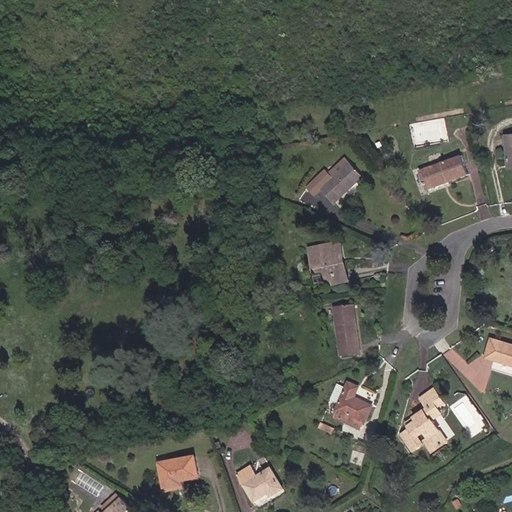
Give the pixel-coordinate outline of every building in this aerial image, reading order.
[(463,157),(420,171),(427,191),(470,176),(463,157)] [(330,185),(350,165),(346,162),(327,181),(330,185)] [(363,180),(350,165),(330,185),(327,181),(322,176),(305,193),(313,201),(323,193),(336,206),(363,180)] [(332,285),(347,283),(342,257),(347,256),(345,242),(312,247),(314,262),(326,260),(332,285)] [(353,282),(347,256),(342,257),(347,283),(353,282)] [(358,326),(356,305),(338,307),(345,357),(367,354),(364,325),(358,326)] [(358,326),(364,325),(361,305),(356,305),(358,326)] [(511,346),(493,341),(489,360),(511,366),(511,346)] [(349,413),(367,422),(375,406),(357,397),(362,386),(353,382),(350,388),(342,384),(335,399),(342,404),(335,417),(344,421),(349,413)] [(428,412),(413,423),(417,430),(411,434),(403,439),(414,455),(423,450),(418,443),(427,436),(431,442),(427,445),(434,455),(450,444),(435,422),(444,416),(440,409),(446,404),(436,390),(421,401),(428,412)] [(349,413),(344,421),(363,431),(367,422),(349,413)] [(417,430),(413,423),(407,428),(411,434),(417,430)] [(323,426),(321,431),(334,437),(336,431),(323,426)] [(169,462),(173,487),(185,485),(184,477),(206,474),(203,456),(169,462)] [(249,483),(258,501),(272,494),(276,500),(292,492),(279,468),(249,483)] [(124,511),(133,505),(125,496),(105,511),(124,511)]
